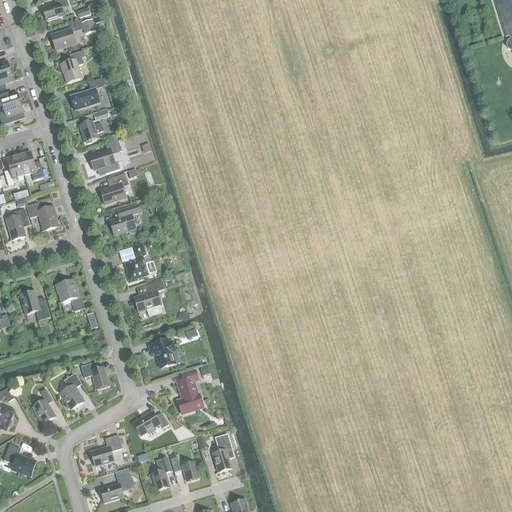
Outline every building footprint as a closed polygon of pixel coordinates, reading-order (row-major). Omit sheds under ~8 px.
[(68,8),(65,0),(59,0),(54,2),(56,7),(42,11),(46,23),(64,17),(61,10),(68,8)] [(511,0),(493,0),(505,39),(507,38),(511,52),(511,0)] [(78,20),(90,17),(88,11),(76,14),(78,20)] [(95,33),(92,21),(80,24),(83,36),(95,33)] [(75,45),(70,31),(51,37),(55,52),(75,45)] [(85,58),(83,52),(69,57),(71,63),(60,66),(63,76),(63,75),(67,85),(82,80),(78,68),(83,66),(81,60),(85,58)] [(0,64),(0,75),(10,73),(7,63),(0,64)] [(0,75),(0,93),(3,92),(2,86),(13,83),(10,73),(0,75)] [(105,88),(103,80),(88,84),(90,92),(70,98),(74,113),(99,105),(95,91),(105,88)] [(5,98),(3,92),(0,93),(0,103),(2,110),(20,104),(17,94),(5,98)] [(23,114),(20,104),(2,110),(3,114),(0,114),(0,122),(2,127),(13,124),(12,118),(23,114)] [(109,118),(107,112),(93,116),(95,122),(109,118)] [(94,128),(92,123),(79,127),(84,144),(86,144),(86,145),(87,145),(91,144),(92,143),(91,142),(98,140),(97,136),(102,135),(103,132),(102,127),(100,126),(94,128)] [(121,153),(118,142),(105,146),(107,153),(89,158),(93,172),(97,171),(99,177),(105,175),(105,176),(120,171),(117,164),(115,165),(112,156),(121,153)] [(30,154),(18,158),(24,177),(31,175),(33,182),(44,179),(40,166),(34,167),(30,154)] [(24,177),(18,158),(6,161),(10,174),(5,176),(8,188),(14,186),(12,180),(24,177)] [(128,187),(125,175),(111,180),(114,187),(100,192),(104,207),(126,200),(122,189),(128,187)] [(55,189),(53,183),(45,185),(47,191),(55,189)] [(0,196),(0,199),(2,206),(19,201),(16,192),(0,196)] [(17,204),(18,210),(25,208),(24,202),(17,204)] [(42,211),(40,204),(26,208),(30,220),(39,217),(43,233),(58,229),(55,216),(56,216),(53,208),(42,211)] [(157,213),(163,211),(161,205),(155,207),(157,213)] [(137,207),(121,212),(117,213),(119,220),(110,223),(114,237),(135,231),(131,217),(139,214),(137,207)] [(28,224),(25,211),(13,214),(14,219),(6,221),(12,242),(25,238),(22,225),(28,224)] [(145,257),(142,246),(132,249),(135,261),(124,264),(128,276),(126,276),(129,284),(137,282),(137,280),(148,277),(142,257),(145,257)] [(79,299),(74,281),(55,287),(57,296),(59,295),(61,304),(71,302),(74,314),(85,311),(83,303),(81,298),(79,299)] [(133,299),(138,314),(139,314),(141,320),(148,318),(146,312),(161,307),(157,293),(164,291),(162,282),(146,287),(149,295),(133,299)] [(36,297),(35,293),(20,297),(26,316),(33,314),(35,314),(38,323),(50,319),(46,308),(40,310),(36,297)] [(92,331),(98,329),(94,314),(88,316),(92,331)] [(0,318),(0,317),(0,327),(1,331),(10,328),(7,316),(0,318)] [(52,345),(58,343),(56,336),(50,338),(52,345)] [(168,344),(167,341),(152,345),(152,346),(149,347),(151,356),(155,355),(160,370),(175,365),(171,354),(175,352),(172,343),(168,344)] [(97,371),(95,364),(81,369),(84,380),(92,377),(97,392),(109,388),(103,369),(97,371)] [(198,382),(195,372),(181,376),(183,382),(177,384),(182,401),(178,402),(182,416),(203,409),(199,396),(197,396),(193,383),(198,382)] [(81,386),(75,375),(64,382),(68,389),(60,394),(71,411),(84,404),(75,390),(81,386)] [(14,400),(8,389),(0,394),(0,429),(6,432),(13,412),(0,407),(0,403),(1,401),(5,398),(8,404),(14,400)] [(53,403),(46,391),(40,394),(45,401),(32,409),(42,426),(55,418),(48,406),(53,403)] [(155,418),(152,413),(133,425),(140,438),(160,426),(162,430),(169,426),(161,414),(155,418)] [(232,450),(227,436),(214,439),(219,453),(213,455),(218,474),(231,471),(226,451),(232,450)] [(198,438),(201,450),(207,449),(203,437),(198,438)] [(122,450),(118,438),(105,442),(107,450),(91,455),(95,469),(102,467),(102,466),(114,462),(111,454),(122,450)] [(21,450),(9,446),(3,462),(13,466),(11,471),(31,478),(36,463),(18,457),(21,450)] [(171,473),(167,459),(156,463),(159,473),(151,475),(157,493),(169,489),(165,475),(171,473)] [(181,472),(177,459),(171,461),(174,474),(181,472)] [(199,480),(194,464),(182,468),(187,484),(199,480)] [(99,491),(104,505),(123,499),(121,493),(126,491),(124,486),(131,484),(130,480),(127,470),(115,474),(118,485),(99,491)] [(247,511),(245,501),(231,506),(232,511),(247,511)]
